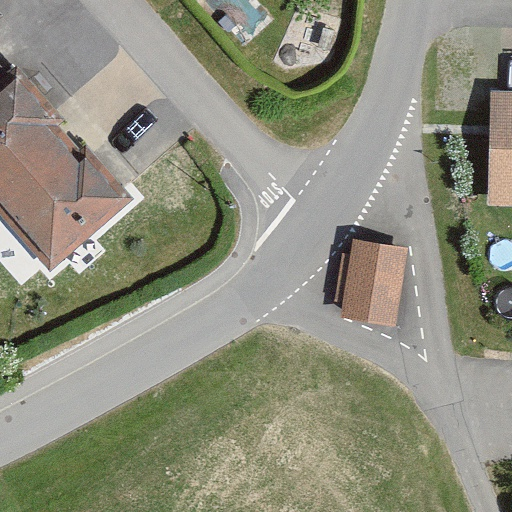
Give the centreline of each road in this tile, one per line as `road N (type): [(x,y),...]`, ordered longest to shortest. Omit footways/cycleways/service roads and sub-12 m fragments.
road 1 (unclassified): [(329,217),(162,365),(0,441)]
road 2 (unclassified): [(329,217),(452,411),(487,511)]
road 3 (residential): [(329,217),(218,118),(117,0)]
road 4 (unclassified): [(409,0),(392,94),(329,217)]
